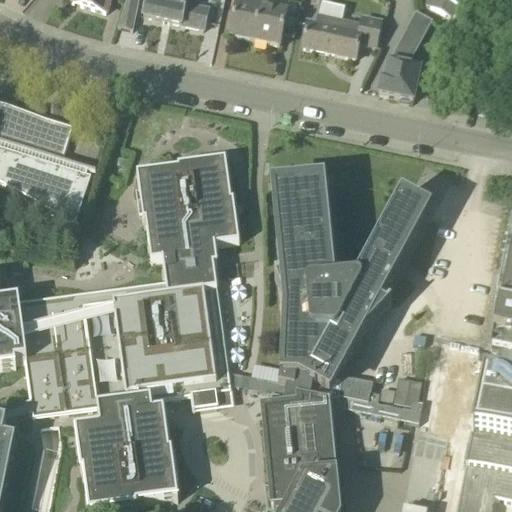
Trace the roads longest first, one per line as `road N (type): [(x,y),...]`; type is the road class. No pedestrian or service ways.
road 1 (residential): [(459,139),(155,82),(0,33)]
road 2 (residential): [(459,139),(470,76),(509,0)]
road 3 (unknown): [(358,120),(402,23),(399,0)]
